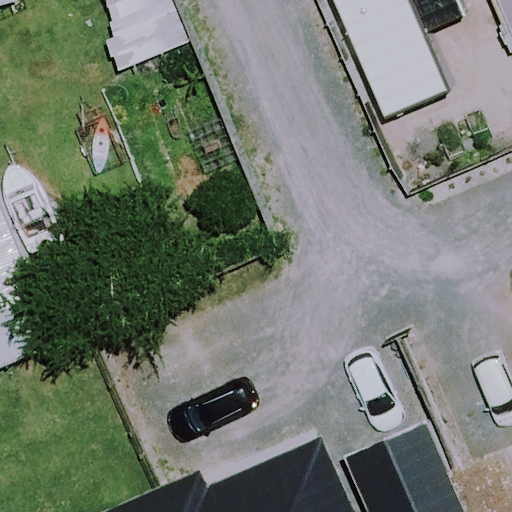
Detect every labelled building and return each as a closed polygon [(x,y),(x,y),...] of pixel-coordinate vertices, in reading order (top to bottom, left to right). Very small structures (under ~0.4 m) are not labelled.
[(511,0),(496,0),(511,35),(511,0)] [(0,379),(33,367),(1,287),(34,274),(0,186),(0,379)] [(480,511),(461,463),(441,415),(356,449),(381,511),(480,511)] [(356,511),(329,435),(112,511),(356,511)] [(511,511),(511,442),(461,463),(480,511),(511,511)]
